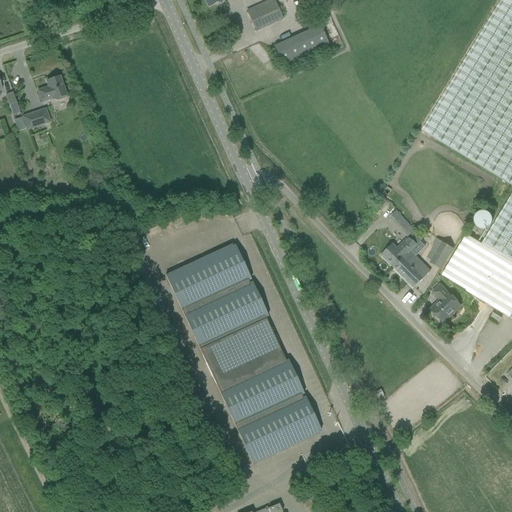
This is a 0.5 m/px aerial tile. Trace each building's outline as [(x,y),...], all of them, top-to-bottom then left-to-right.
[(271,0),(247,11),(256,31),(282,19),(274,0),(271,0)] [(511,0),(501,0),(422,131),(511,186),(511,194),(481,245),(466,235),(441,276),(466,291),(465,292),(509,318),(511,313),(511,0)] [(280,63),(328,44),(320,25),(272,44),(280,63)] [(64,96),(66,95),(59,77),(46,82),(48,87),(38,91),(42,102),(52,99),(52,100),(54,99),(55,101),(57,101),(64,99),(65,97),(64,96)] [(5,96),(12,116),(19,113),(12,93),(5,96)] [(23,117),(27,130),(43,124),(39,112),(23,117)] [(89,193),(76,197),(78,203),(91,199),(89,193)] [(377,204),(382,208),(386,202),(381,199),(377,204)] [(474,221),(474,222),(474,223),(475,224),(475,225),(476,226),(477,227),(478,228),(478,229),(479,229),(480,230),(481,230),(482,230),(484,230),(485,230),(486,230),(487,229),(488,229),(489,228),(490,227),(491,226),(492,225),(492,224),(492,223),(492,222),(493,221),(492,220),(492,219),(492,218),(491,217),(491,216),(490,215),(489,214),(488,213),(487,212),(486,212),(484,212),(483,212),(482,212),(481,212),(480,213),(479,213),(478,213),(477,214),(476,215),(476,216),(475,217),(475,218),(474,219),(474,221)] [(381,256),(393,268),(409,252),(416,245),(422,240),(413,229),(406,236),(408,238),(397,249),(392,244),(381,256)] [(432,251),(435,253),(430,263),(440,269),(453,249),(437,239),(433,247),(434,248),(432,251)] [(235,246),(232,247),(231,245),(165,276),(219,394),(237,431),(252,465),(319,434),(318,432),(320,431),(305,397),(302,398),(301,395),(303,394),(288,360),(285,361),(265,318),(267,317),(252,282),(249,284),(248,281),(250,280),(235,246)] [(409,252),(393,268),(414,288),(429,273),(409,252)] [(430,310),(443,324),(457,310),(461,306),(448,292),(447,293),(440,285),(432,293),(440,300),(430,310)] [(306,491),(311,503),(318,500),(313,488),(306,491)]
